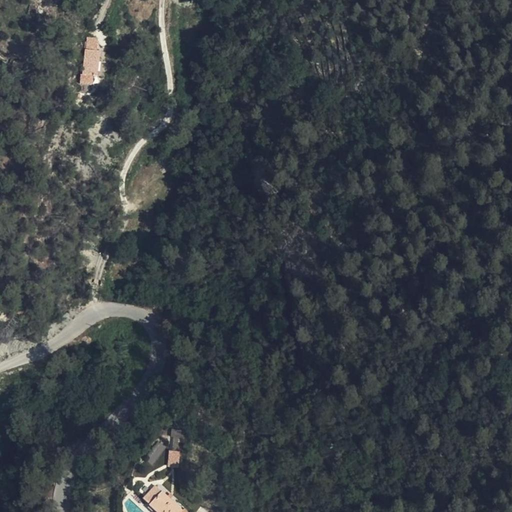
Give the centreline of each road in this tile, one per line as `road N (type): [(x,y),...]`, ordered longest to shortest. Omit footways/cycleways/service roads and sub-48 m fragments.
road 1 (tertiary): [(0,369),(55,346),(103,311),(139,315),(160,335),(149,386),(75,465),(62,511)]
road 2 (track): [(96,314),(99,274),(124,220),(126,164),(168,118),(162,0)]
